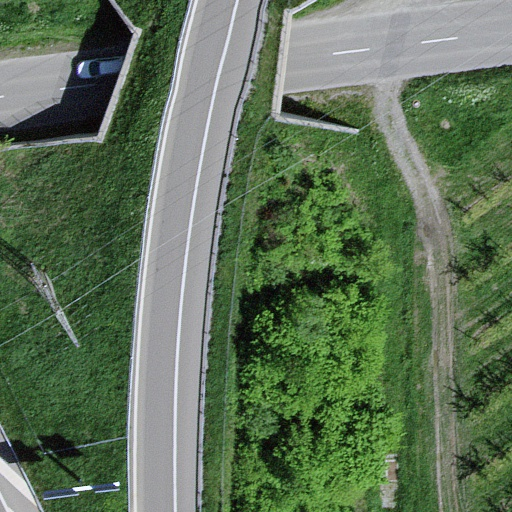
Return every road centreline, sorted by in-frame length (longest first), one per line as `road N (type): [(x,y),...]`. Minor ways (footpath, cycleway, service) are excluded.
road 1 (motorway): [(159,511),(172,268),(224,0)]
road 2 (secondary): [(0,95),(511,32)]
road 3 (track): [(452,511),(434,218),(390,120),(412,42)]
